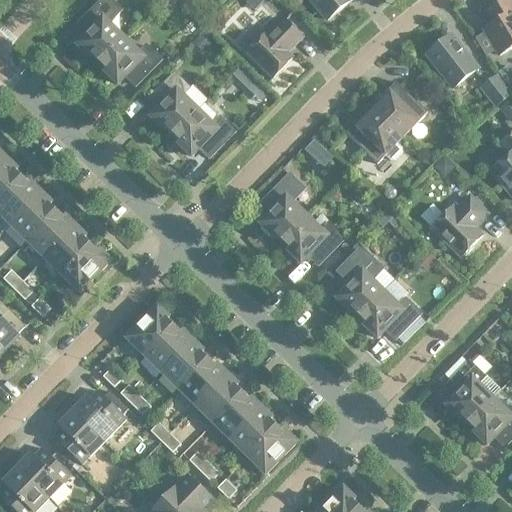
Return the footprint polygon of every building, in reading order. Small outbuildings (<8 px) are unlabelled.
[(93,57),(100,64),(124,40),(108,24),(120,12),(108,0),(104,0),(76,29),(86,38),(78,46),(91,59),(93,57)] [(174,0),(167,0),(163,5),(169,11),(177,3),(174,0)] [(242,0),(254,11),(265,0),(242,0)] [(309,0),(328,22),(353,2),(351,0),(309,0)] [(500,57),(511,49),(511,7),(508,0),(488,12),(495,24),(484,31),(500,57)] [(248,55),(273,79),(292,60),(287,54),(302,39),(285,22),(270,38),(267,35),(248,55)] [(204,32),(195,42),(204,51),(214,41),(204,32)] [(453,90),(478,70),(452,37),(427,57),(453,90)] [(139,55),(124,40),(100,64),(107,71),(105,73),(118,86),(126,78),(136,87),(160,62),(146,48),(139,55)] [(241,68),(234,76),(244,86),(252,78),(241,68)] [(167,130),(173,136),(197,112),(182,96),(189,89),(174,76),(150,101),(159,110),(151,118),(165,131),(167,130)] [(481,90),(496,109),(511,96),(497,77),(481,90)] [(390,96),(374,112),(402,140),(428,114),(396,84),(387,93),(390,96)] [(511,101),(499,111),(511,127),(511,126),(511,101)] [(213,127),(197,112),(173,136),(180,143),(178,145),(192,158),(200,150),(209,159),(234,134),(220,120),(213,127)] [(402,140),(374,112),(358,129),(355,126),(346,135),(377,166),(385,157),(390,162),(394,162),(402,154),(402,149),(398,145),(402,140)] [(511,137),(500,147),(508,155),(507,159),(491,172),(511,196),(511,137)] [(313,141),(303,151),(313,160),(322,150),(313,141)] [(444,157),(433,169),(443,179),(454,168),(444,157)] [(18,172),(7,161),(0,168),(0,202),(22,180),(16,174),(18,172)] [(276,237),(283,243),(307,219),(291,203),(304,191),(290,177),(259,208),(269,217),(261,225),(274,238),(276,237)] [(28,186),(22,180),(0,202),(0,215),(11,226),(41,195),(31,184),(28,186)] [(385,192),(384,195),(385,198),(388,200),(391,200),(394,199),(396,197),(396,194),(395,191),(393,189),(390,188),(387,189),(385,192)] [(52,205),(41,195),(11,226),(28,243),(56,214),(50,208),(52,205)] [(457,212),(453,208),(432,230),(461,259),(483,237),(475,230),(489,216),(471,198),(457,212)] [(389,212),(377,224),(382,229),(394,217),(389,212)] [(63,220),(56,214),(28,243),(45,260),(76,228),(65,218),(63,220)] [(323,234),(307,219),(283,243),(290,250),(288,252),(301,265),(309,257),(319,266),(343,241),(329,227),(323,234)] [(87,239),(76,228),(45,260),(62,277),(91,247),(85,241),(87,239)] [(97,253),(91,247),(62,277),(80,294),(111,263),(99,251),(97,253)] [(353,311),(359,318),(383,293),(371,281),(382,270),(359,247),(330,277),(345,292),(337,300),(351,313),(353,311)] [(425,252),(417,260),(428,271),(436,262),(425,252)] [(12,272),(3,281),(14,291),(23,283),(12,272)] [(34,293),(23,283),(14,291),(25,302),(34,293)] [(399,309),(383,293),(359,318),(366,324),(364,326),(378,340),(386,331),(395,341),(420,315),(406,302),(399,309)] [(40,299),(31,308),(43,319),(51,310),(40,299)] [(0,302),(0,346),(6,352),(20,338),(18,336),(26,328),(0,302)] [(127,340),(145,358),(174,328),(168,322),(170,320),(158,309),(127,340)] [(180,334),(174,328),(145,358),(162,374),(193,343),(182,332),(180,334)] [(204,354),(193,343),(162,374),(179,391),(208,362),(202,356),(204,354)] [(214,368),(208,362),(179,391),(197,408),(227,377),(217,366),(214,368)] [(469,425),(493,400),(501,392),(485,376),(484,378),(470,364),(445,389),(455,399),(447,407),(460,420),(462,418),(469,425)] [(123,381),(112,370),(103,378),(114,389),(123,381)] [(238,387),(227,377),(197,408),(214,425),(242,395),(236,389),(238,387)] [(129,387),(121,395),(132,406),(140,397),(129,387)] [(104,399),(97,392),(89,401),(87,399),(73,413),(105,444),(127,421),(123,418),(129,412),(110,393),(104,399)] [(249,402),(242,395),(214,425),(231,441),(262,410),(251,399),(249,402)] [(151,408),(140,397),(132,406),(143,417),(151,408)] [(511,412),(509,416),(493,400),(469,425),(476,431),(474,433),(487,447),(495,438),(505,448),(511,440),(511,412)] [(273,421),(262,410),(231,441),(248,458),(277,429),(271,423),(273,421)] [(105,444),(73,413),(59,428),(61,429),(53,437),(83,466),(105,444)] [(151,433),(162,444),(170,435),(159,424),(151,433)] [(283,435),(277,429),(248,458),(266,476),(297,444),(285,433),(283,435)] [(181,446),(170,435),(162,444),(173,454),(181,446)] [(32,456),(17,470),(49,501),(71,479),(41,450),(33,458),(32,456)] [(198,454),(189,462),(200,473),(209,464),(198,454)] [(220,475),(209,464),(200,473),(211,484),(220,475)] [(38,511),(49,501),(17,470),(3,485),(5,486),(0,491),(0,497),(15,511),(38,511)] [(187,477),(164,501),(174,511),(205,511),(214,503),(187,477)] [(226,481),(217,490),(229,501),(237,492),(226,481)] [(322,511),(357,511),(360,510),(353,504),(356,502),(344,490),(322,511)] [(117,495),(108,503),(115,510),(124,502),(117,495)] [(174,511),(164,501),(153,511),(174,511)]
